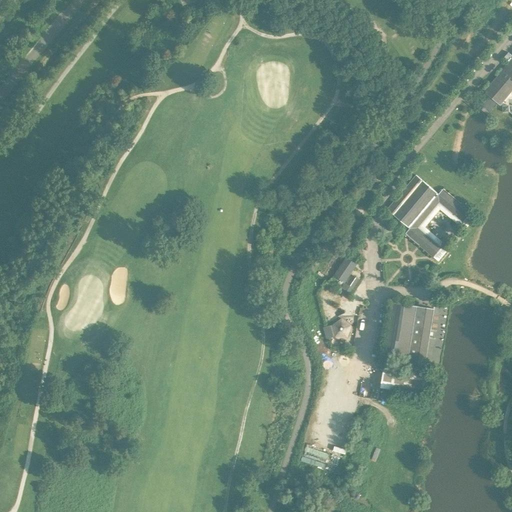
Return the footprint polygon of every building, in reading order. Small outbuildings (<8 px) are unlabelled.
[(511,60),(485,92),(500,104),(511,89),(511,60)] [(438,194),(415,175),(386,210),(409,229),(405,233),(433,257),(441,248),(445,251),(447,248),(423,228),(439,209),(463,229),(466,225),(463,222),(471,213),(443,189),(438,194)] [(349,253),(333,276),(340,281),(338,284),(342,286),(340,290),(348,295),(359,279),(351,274),(360,261),(349,253)] [(439,310),(434,309),(392,302),(383,362),(424,369),(425,367),(437,369),(439,356),(432,354),(439,310)] [(342,318),(331,325),(335,337),(348,338),(352,326),(342,318)] [(429,374),(415,371),(408,370),(384,366),(380,388),(425,396),(429,374)] [(375,387),(365,386),(364,396),(374,398),(375,387)]
